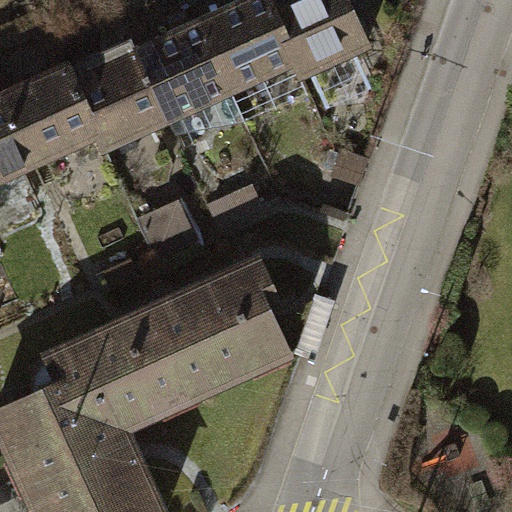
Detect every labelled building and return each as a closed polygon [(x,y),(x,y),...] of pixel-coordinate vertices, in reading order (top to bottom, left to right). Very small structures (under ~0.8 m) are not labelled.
[(278,0),(243,0),(208,16),(240,87),(305,57),(278,0)] [(375,39),(357,0),(278,0),(305,57),(311,69),(375,39)] [(240,87),(208,16),(144,46),(176,116),(240,87)] [(176,116),(144,46),(118,57),(79,75),(105,131),(112,146),(176,116)] [(79,75),(72,59),(33,77),(8,88),(41,160),(105,131),(79,75)] [(0,178),(41,160),(8,88),(0,91),(0,178)] [(359,186),(371,158),(341,150),(336,165),(331,176),(359,186)] [(253,185),(208,205),(212,216),(219,230),(264,208),(253,185)] [(183,201),(144,219),(162,258),(201,240),(183,201)] [(256,254),(92,329),(137,425),(293,354),(275,314),(283,311),(256,254)] [(176,511),(137,425),(92,329),(63,343),(78,373),(3,408),(50,511),(176,511)]
